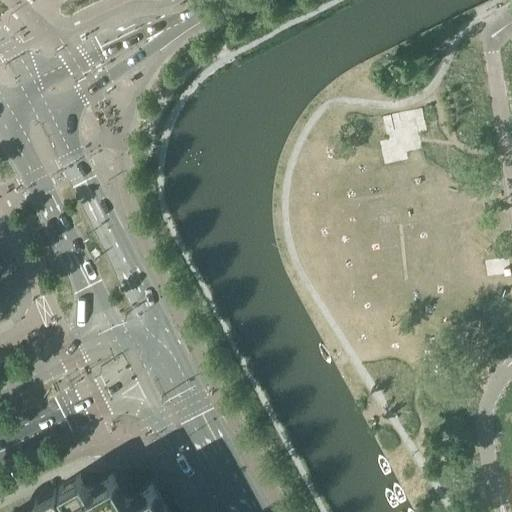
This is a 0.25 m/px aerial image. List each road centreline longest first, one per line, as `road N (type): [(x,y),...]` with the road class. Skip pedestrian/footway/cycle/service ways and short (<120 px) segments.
road 1 (secondary): [(165,335),(44,114)]
road 2 (secondary): [(1,121),(117,334)]
road 3 (tertiary): [(258,511),(165,335)]
road 4 (secondary): [(44,114),(184,19)]
road 5 (secondary): [(184,19),(141,28),(29,83)]
road 6 (tertiary): [(138,373),(213,511)]
road 7 (secondary): [(0,444),(138,373)]
road 8 (secondary): [(117,334),(0,391)]
